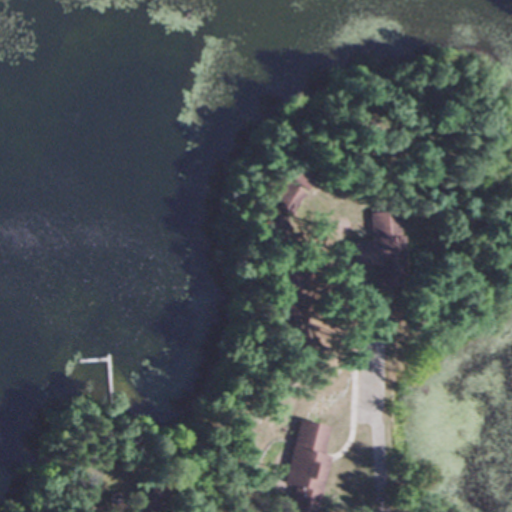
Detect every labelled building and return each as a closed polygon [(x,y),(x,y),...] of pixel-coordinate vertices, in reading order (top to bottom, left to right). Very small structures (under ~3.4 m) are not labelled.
[(283,216),(306,177),(287,165),(264,205),(283,216)] [(359,211),(360,266),(366,265),(366,284),(394,284),(393,210),(359,211)] [(267,299),(275,330),(296,325),(288,294),(267,299)] [(319,456),(313,455),(319,426),(289,420),(275,489),(287,491),(285,500),(309,504),(319,456)] [(145,511),(163,498),(151,481),(126,501),(134,511),(145,511)]
